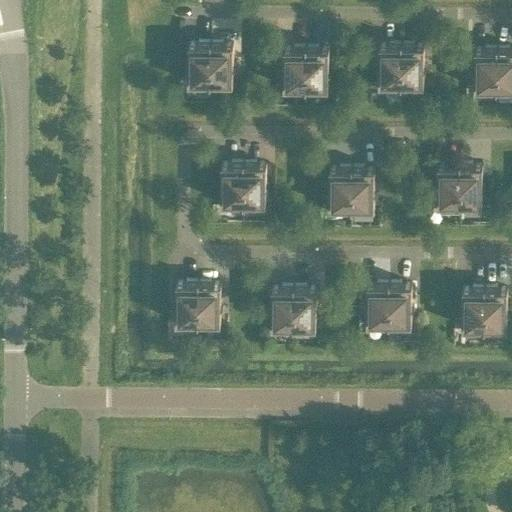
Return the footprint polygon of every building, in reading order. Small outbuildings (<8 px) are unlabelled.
[(188,40),(188,80),(211,80),(211,67),(211,38),(199,38),(199,40),(188,40)] [(211,67),(211,80),(233,80),(233,40),(223,40),(223,38),(211,38),(211,67)] [(379,41),(379,81),(401,81),(402,70),(402,39),(389,39),(389,41),(379,41)] [(402,70),(401,81),(424,82),(424,42),(414,42),(414,39),(402,39),(402,70)] [(284,45),(284,85),(306,85),(306,43),(294,43),(294,45),(284,45)] [(306,43),(306,85),(329,85),(329,45),(319,45),(319,43),(306,43)] [(475,46),(475,86),(497,86),(497,44),(485,44),(485,46),(475,46)] [(497,44),(497,86),(511,86),(511,46),(510,46),(510,44),(497,44)] [(221,160),(221,200),(244,200),(244,167),(244,158),(232,158),(232,160),(221,160)] [(244,167),(244,200),(266,200),(267,160),(256,160),(256,158),(244,158),(244,167)] [(438,161),(438,201),(460,201),(460,159),(448,159),(448,161),(438,161)] [(460,159),(460,201),(483,202),(483,162),(473,162),(473,159),(460,159)] [(330,165),(329,205),(352,205),(352,163),(340,163),(340,165),(330,165)] [(352,163),(352,205),(374,205),(375,165),(365,165),(365,163),(352,163)] [(176,279),(176,319),(199,319),(199,317),(199,304),(199,277),(187,277),(187,279),(176,279)] [(199,317),(199,319),(221,319),(221,280),(211,279),(211,277),(199,277),(199,304),(199,317)] [(367,280),(367,320),(390,320),(390,308),(390,278),(378,278),(378,280),(367,280)] [(390,308),(390,320),(412,321),(412,281),(402,281),(402,278),(390,278),(390,308)] [(272,284),(271,324),(294,324),(294,305),(294,282),(282,282),(282,284),(272,284)] [(294,305),(294,324),(317,324),(317,284),(306,284),(306,282),(294,282),(294,305)] [(463,285),(462,325),(485,325),(485,299),(485,283),(473,283),(473,285),(463,285)] [(485,299),(485,325),(507,325),(508,285),(497,285),(497,283),(485,283),(485,299)]
